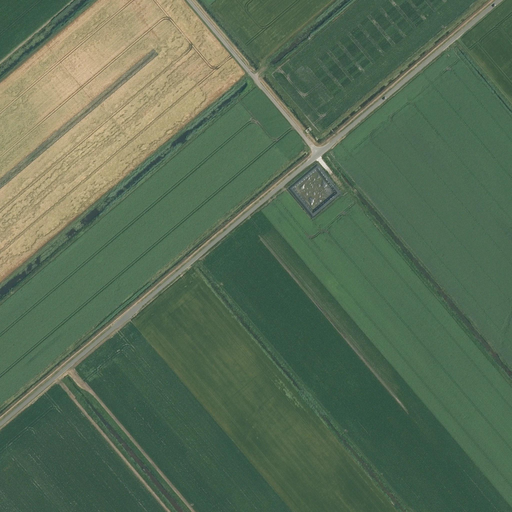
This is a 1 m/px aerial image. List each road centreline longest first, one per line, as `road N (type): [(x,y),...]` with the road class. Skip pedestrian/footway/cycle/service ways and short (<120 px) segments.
road 1 (unclassified): [(0,425),(499,0)]
road 2 (track): [(317,154),(188,0)]
